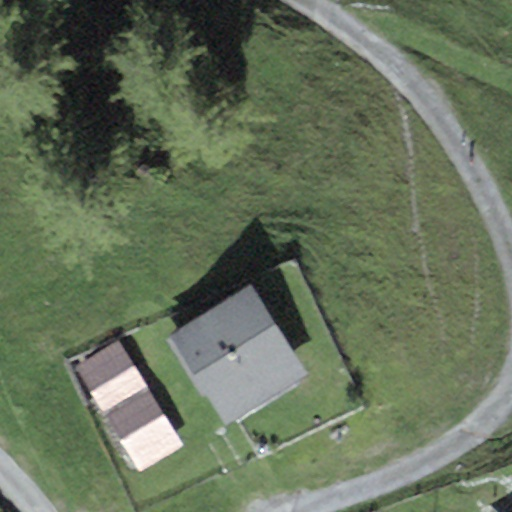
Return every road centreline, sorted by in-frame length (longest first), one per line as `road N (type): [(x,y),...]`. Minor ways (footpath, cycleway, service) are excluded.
road 1 (residential): [(511,265),(464,160),(326,15),(297,0)]
road 2 (residential): [(296,511),(472,433),(511,385)]
